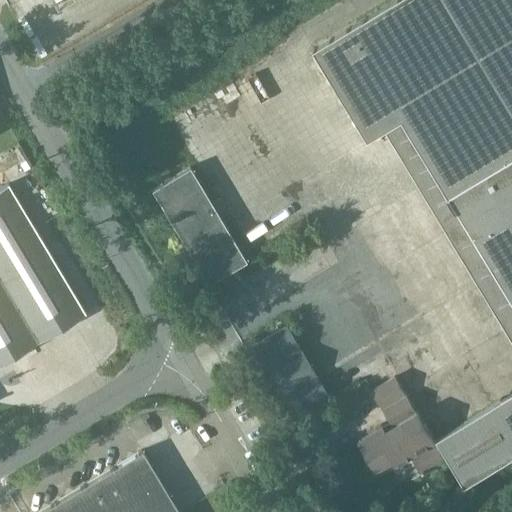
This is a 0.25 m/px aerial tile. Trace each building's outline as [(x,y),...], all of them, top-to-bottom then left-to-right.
[(511,291),(511,394),(499,402),(475,417),(440,438),(469,485),(511,458),(511,0),(396,0),(318,47),(373,138),(407,117),(511,291)] [(151,189),(151,190),(207,283),(246,260),(189,166),(151,189)] [(228,203),(254,187),(246,175),(220,190),(228,203)] [(0,187),(0,363),(85,313),(7,183),(0,187)] [(292,423),(330,401),(285,325),(247,348),(292,423)] [(395,376),(379,386),(372,390),(394,426),(385,431),(382,426),(359,440),(376,469),(392,460),(395,465),(412,455),(422,473),(445,460),(434,442),(435,441),(417,411),(416,412),(395,376)] [(36,511),(178,511),(141,449),(36,511)]
